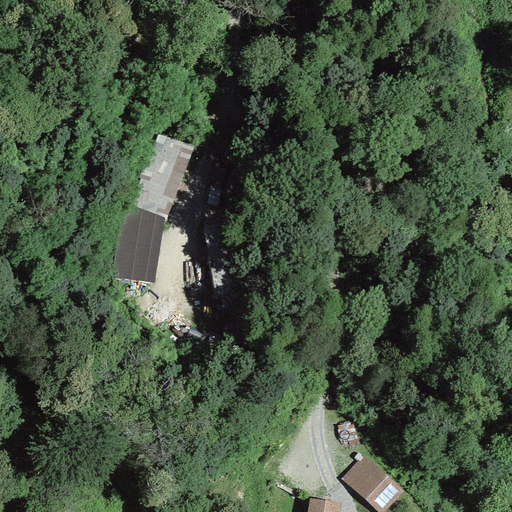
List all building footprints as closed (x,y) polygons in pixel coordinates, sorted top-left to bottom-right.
[(194,155),(157,142),(134,211),(170,223),(194,155)] [(117,284),(155,291),(170,223),(134,211),(117,284)] [(233,222),(201,227),(214,297),(245,291),(233,222)] [(382,511),(402,492),(362,456),(340,479),(378,511),(382,511)] [(338,511),(340,504),(309,499),(306,511),(338,511)]
